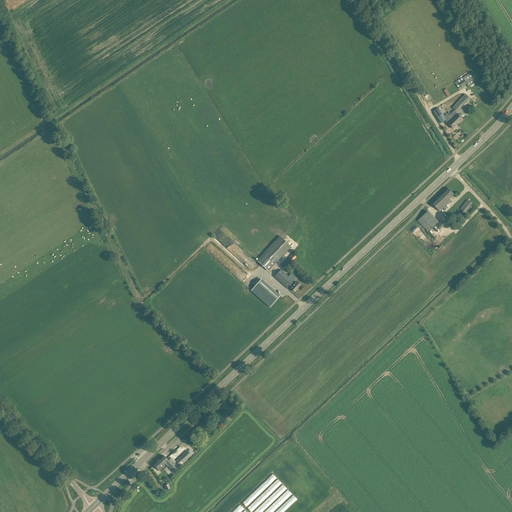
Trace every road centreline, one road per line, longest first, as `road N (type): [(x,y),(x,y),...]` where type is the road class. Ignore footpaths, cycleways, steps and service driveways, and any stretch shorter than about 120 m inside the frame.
road 1 (secondary): [(96,503),(456,164)]
road 2 (tertiary): [(91,508),(0,406)]
road 3 (track): [(427,108),(359,0)]
road 4 (track): [(416,322),(508,234)]
